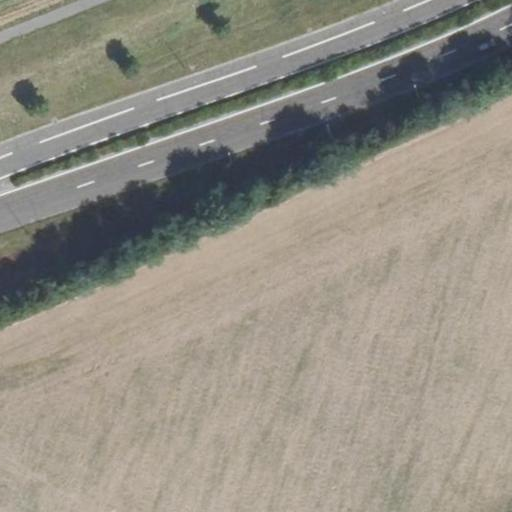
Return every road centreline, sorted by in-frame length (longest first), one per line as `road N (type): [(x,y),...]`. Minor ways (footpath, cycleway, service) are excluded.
road 1 (primary): [(0,214),(423,62),(511,21)]
road 2 (primary): [(439,0),(0,166)]
